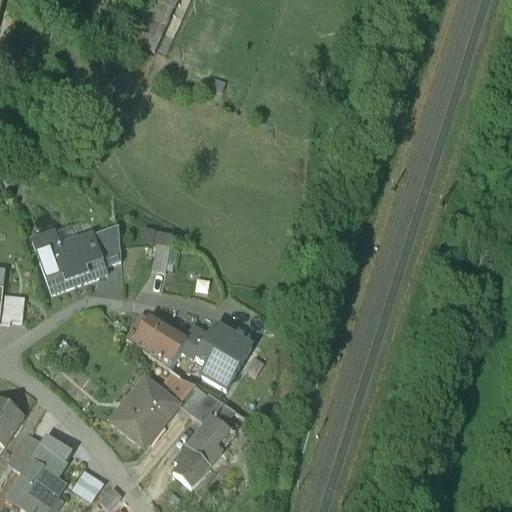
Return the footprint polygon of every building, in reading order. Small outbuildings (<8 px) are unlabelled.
[(118,230),(115,197),(90,207),(102,236),(118,230)] [(51,202),(28,210),(48,265),(104,244),(102,236),(90,207),(90,205),(57,216),(57,215),(55,216),(51,202)] [(163,241),(167,215),(153,213),(149,239),(163,241)] [(0,271),(0,296),(6,297),(6,293),(18,295),(20,272),(8,270),(7,273),(0,271)] [(181,309),(144,287),(134,303),(129,300),(122,309),(166,340),(174,326),(184,310),(181,309)] [(206,303),(192,294),(190,293),(181,309),(184,310),(174,326),(175,327),(179,320),(181,322),(181,321),(191,327),(191,326),(192,326),(206,303)] [(249,314),(212,293),(206,303),(192,326),(205,334),(199,344),(223,358),(249,314)] [(123,382),(118,378),(107,392),(143,419),(176,375),(145,352),(123,382)] [(202,396),(217,377),(203,366),(188,385),(202,396)] [(221,371),(217,377),(202,396),(187,417),(183,414),(171,430),(178,435),(172,444),(189,456),(218,418),(214,415),(226,399),(219,394),(231,378),(221,371)] [(0,419),(1,420),(22,388),(0,374),(0,419)] [(5,437),(18,445),(38,415),(24,406),(5,437)] [(38,415),(18,445),(2,470),(29,488),(44,463),(55,470),(63,457),(52,451),(70,424),(43,407),(38,415)] [(68,461),(88,473),(101,452),(81,440),(68,461)] [(44,463),(29,488),(40,494),(55,470),(44,463)] [(132,511),(116,483),(74,506),(77,511),(132,511)]
